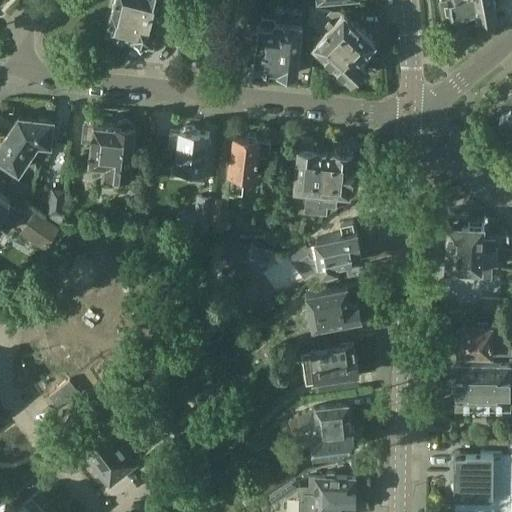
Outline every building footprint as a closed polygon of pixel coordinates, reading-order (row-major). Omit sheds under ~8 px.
[(114,0),(113,6),(112,6),(107,27),(110,28),(108,35),(111,40),(121,42),(126,40),(128,32),(131,33),(131,34),(136,35),(135,38),(147,41),(147,38),(153,39),(158,17),(161,0),(114,0)] [(256,0),(243,0),(242,11),(255,12),(256,0)] [(440,0),(443,17),(454,15),(455,17),(478,13),(478,15),(497,11),(494,0),(440,0)] [(303,11),(275,9),(274,26),(259,24),(257,49),(247,49),(246,63),(255,64),(255,66),(278,68),(278,69),(283,75),(292,76),(298,71),(298,68),(300,45),(301,45),(302,35),(301,35),(302,22),(303,11)] [(331,9),(315,26),(322,33),(313,43),(335,63),(328,71),(340,81),(347,74),(351,78),(365,63),(359,58),(376,40),(344,11),(343,12),(339,10),(331,9)] [(511,94),(501,105),(507,111),(499,119),(511,130),(511,94)] [(19,116),(7,134),(32,151),(36,145),(38,144),(50,145),(53,120),(19,116)] [(93,123),(84,122),(82,139),(91,140),(89,161),(105,163),(104,170),(107,170),(106,178),(110,183),(120,184),(125,180),(126,172),(130,173),(135,126),(134,126),(130,121),(130,120),(121,119),(121,120),(117,124),(115,124),(115,125),(93,122),(93,123)] [(180,131),(170,130),(169,145),(178,146),(176,166),(190,168),(189,179),(204,181),(209,133),(197,132),(194,128),(194,127),(185,126),(184,127),(181,130),(180,129),(180,131)] [(246,136),(233,134),(231,159),(229,159),(227,171),(230,172),(228,187),(242,188),(243,181),(243,173),(256,174),(258,154),(269,155),(270,139),(261,138),(260,137),(258,137),(255,133),(249,133),(246,136)] [(32,151),(7,134),(0,143),(0,159),(18,172),(32,151)] [(320,213),(326,150),(317,149),(317,148),(316,148),(317,139),(301,137),(300,146),(298,146),(294,186),(306,187),(305,211),(320,213)] [(326,150),(320,213),(326,213),(327,205),(336,206),(337,191),(349,192),(350,181),(351,181),(351,179),(360,181),(362,165),(353,164),(353,162),(352,162),(353,152),(349,151),(349,149),(338,148),(338,150),(334,150),(334,151),(326,150)] [(12,176),(5,186),(24,199),(31,189),(12,176)] [(64,191),(51,190),(49,214),(61,215),(64,191)] [(0,218),(11,225),(20,211),(9,203),(9,202),(0,195),(0,218)] [(212,198),(197,196),(195,227),(209,229),(212,198)] [(227,199),(214,198),(212,223),(225,224),(227,199)] [(19,232),(43,250),(63,232),(38,213),(35,211),(19,232)] [(445,268),(477,270),(477,279),(489,279),(489,267),(496,267),(496,252),(492,251),(493,242),(484,242),(485,224),(463,223),(464,217),(450,217),(450,222),(447,222),(445,268)] [(355,231),(353,221),(340,224),(342,234),(315,239),(319,256),(309,258),(308,254),(293,263),(302,278),(311,273),(321,271),(322,272),(337,269),(336,263),(361,258),(359,249),(360,248),(357,231),(355,231)] [(73,224),(61,222),(60,227),(65,231),(75,229),(73,224)] [(297,232),(284,231),(283,242),(295,243),(297,232)] [(253,245),(251,256),(270,260),(272,249),(253,245)] [(283,332),(284,343),(318,337),(316,325),(360,317),(357,300),(362,299),(358,283),(348,285),(347,284),(307,292),(310,307),(300,314),(302,325),(286,328),(283,332)] [(502,301),(482,300),(481,312),(501,313),(502,301)] [(244,330),(234,318),(203,342),(213,354),(244,330)] [(460,325),(459,353),(511,353),(511,340),(503,340),(504,326),(488,325),(488,323),(478,323),(478,325),(460,325)] [(353,343),(301,351),(306,382),(316,381),(316,382),(359,376),(356,359),(355,359),(353,343)] [(511,387),(511,356),(510,356),(510,364),(457,363),(456,406),(510,407),(510,388),(511,387)] [(59,407),(67,401),(57,388),(49,394),(59,407)] [(149,411),(167,437),(183,426),(164,400),(149,411)] [(289,418),(296,433),(310,428),(312,435),(314,453),(354,448),(354,447),(357,443),(358,443),(357,433),(356,433),(352,430),(352,429),(350,429),(348,403),(315,407),(289,418)] [(96,413),(71,433),(88,454),(93,461),(110,482),(135,462),(125,450),(129,446),(103,412),(98,416),(96,413)] [(204,422),(175,444),(194,470),(208,460),(203,452),(218,440),(204,422)] [(501,452),(454,452),(453,497),(456,497),(456,508),(480,508),(480,497),(508,497),(508,470),(501,470),(501,452)] [(287,461),(259,480),(268,493),(296,474),(287,461)] [(326,496),(355,496),(356,476),(336,476),(334,472),(328,472),(325,475),(309,475),(309,493),(315,493),(315,490),(326,491),(326,496)] [(45,511),(38,503),(37,503),(39,506),(33,511),(25,501),(17,507),(10,499),(35,479),(33,477),(6,499),(5,498),(4,499),(5,500),(0,504),(0,511),(45,511)] [(315,493),(309,493),(302,493),(302,499),(299,499),(299,511),(354,511),(355,496),(326,496),(326,491),(315,490),(315,493)]
